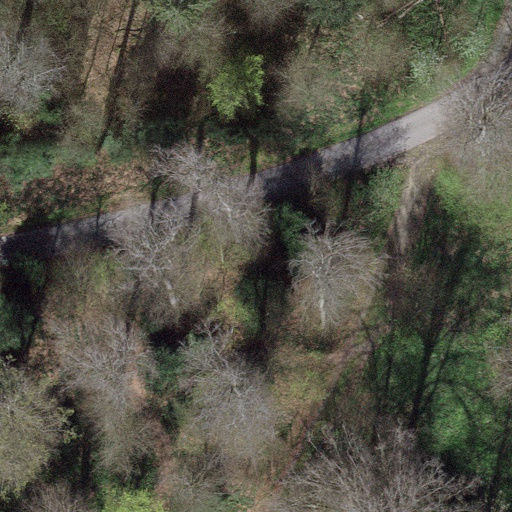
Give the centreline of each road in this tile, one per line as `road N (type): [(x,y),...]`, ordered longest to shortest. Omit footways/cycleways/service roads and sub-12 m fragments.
road 1 (track): [(280,511),(457,110),(511,15)]
road 2 (unclassified): [(0,244),(309,167),(511,82)]
